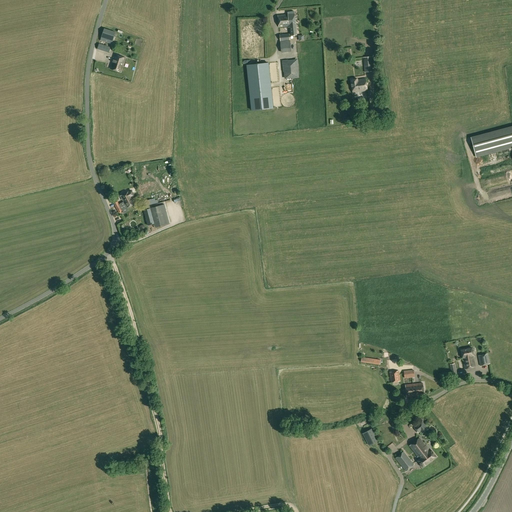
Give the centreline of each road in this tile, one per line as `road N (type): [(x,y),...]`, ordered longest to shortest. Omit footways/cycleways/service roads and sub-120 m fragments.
road 1 (unclassified): [(0,318),(113,245),(87,122),(92,47),(107,0)]
road 2 (track): [(109,251),(157,418),(170,511)]
